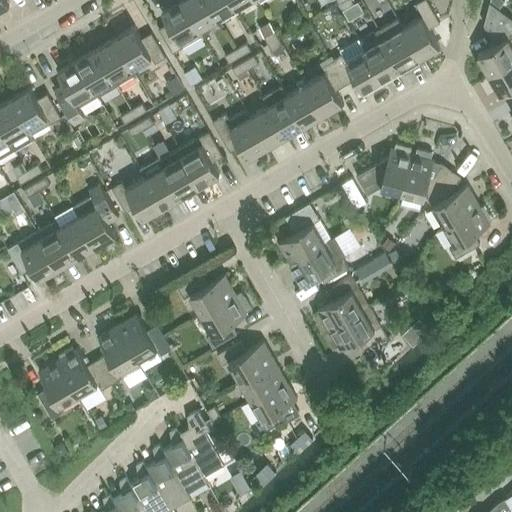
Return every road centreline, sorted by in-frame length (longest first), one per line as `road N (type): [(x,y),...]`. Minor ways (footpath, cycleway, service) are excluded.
road 1 (residential): [(226,206),(423,94),(443,92),(475,110),(511,173)]
road 2 (residential): [(0,336),(226,206)]
road 3 (residential): [(334,399),(226,206)]
road 4 (residential): [(49,511),(154,411)]
